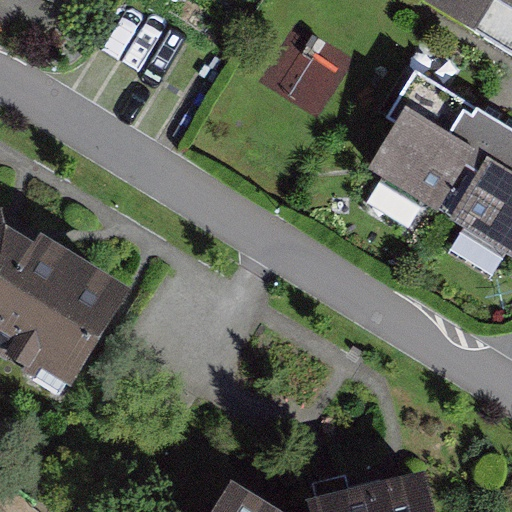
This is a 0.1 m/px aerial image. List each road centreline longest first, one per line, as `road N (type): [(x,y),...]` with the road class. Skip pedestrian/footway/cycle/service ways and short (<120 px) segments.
road 1 (residential): [(0,77),(511,399)]
road 2 (unknown): [(274,251),(210,364),(217,378),(296,429)]
